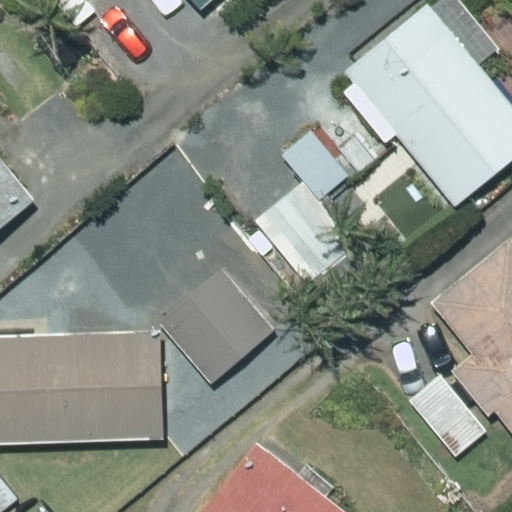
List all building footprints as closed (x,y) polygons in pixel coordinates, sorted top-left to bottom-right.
[(438,0),(359,65),(470,200),(511,165),(511,80),(446,0),(438,0)] [(0,135),(0,234),(49,195),(0,135)] [(511,242),(444,296),(487,350),(468,366),(504,412),(511,406),(511,242)] [(173,315),(223,375),(285,325),(235,264),(173,315)] [(176,325),(2,330),(5,437),(179,432),(176,325)] [(451,369),(416,400),(462,454),(497,425),(451,369)] [(364,511),(270,436),(208,511),(364,511)] [(370,477),(392,499),(410,481),(388,459),(370,477)] [(0,460),(0,501),(7,510),(27,493),(0,460)]
